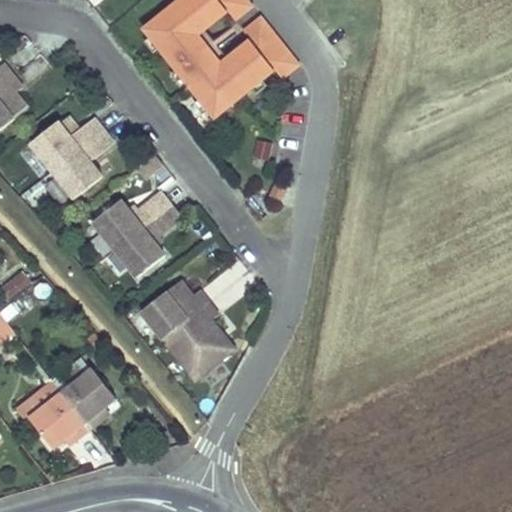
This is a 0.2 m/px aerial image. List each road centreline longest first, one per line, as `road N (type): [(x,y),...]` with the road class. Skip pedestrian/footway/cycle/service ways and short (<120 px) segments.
road 1 (residential): [(75,18),(291,283)]
road 2 (residential): [(291,283),(334,73),(273,0)]
road 3 (residential): [(184,508),(280,338),(291,283)]
